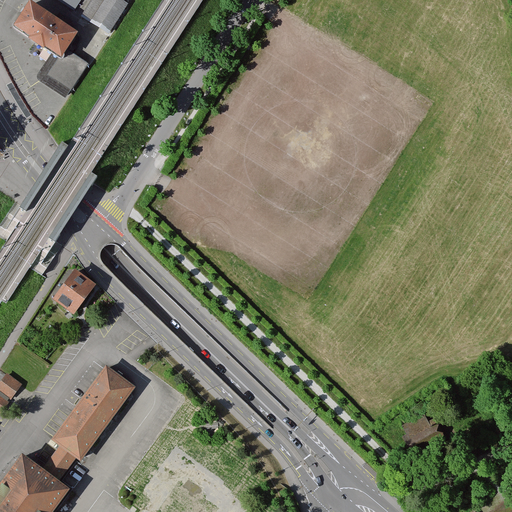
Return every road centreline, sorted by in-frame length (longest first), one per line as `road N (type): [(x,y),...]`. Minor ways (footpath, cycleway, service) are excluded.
road 1 (primary): [(0,87),(41,167),(106,250),(351,489)]
road 2 (secondary): [(18,143),(23,163),(98,266),(305,467),(351,489)]
road 3 (track): [(117,203),(424,491)]
road 4 (secondary): [(351,489),(294,404),(101,221)]
road 5 (unclassified): [(251,0),(101,221)]
road 6 (track): [(472,511),(498,490),(470,464),(444,413)]
